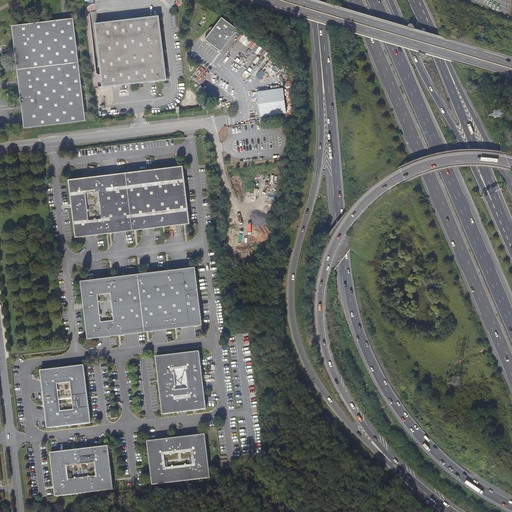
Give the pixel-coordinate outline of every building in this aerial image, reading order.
[(96,24),(102,74),(102,78),(103,83),(104,87),(167,80),(160,17),(96,24)] [(19,77),(25,128),(86,121),(73,19),(70,19),(47,22),(12,26),(19,77)] [(234,29),(221,20),(204,43),(206,43),(218,52),(219,54),(220,53),(236,30),(234,29)] [(204,43),(219,54),(218,52),(206,43),(204,43)] [(259,115),(286,112),(282,86),(256,90),(259,115)] [(190,224),(183,166),(157,169),(129,173),(100,176),(69,180),(72,207),(76,237),(110,233),(135,230),(163,227),(190,224)] [(81,282),(85,306),(89,339),(118,336),(147,332),(176,329),(202,326),(195,268),(168,271),(139,275),(110,278),(81,282)] [(198,353),(155,358),(158,381),(162,416),(195,412),(205,410),(204,398),(198,353)] [(84,366),(40,371),(45,410),(47,429),(91,423),(88,398),(84,366)] [(147,443),(150,467),(150,468),(152,486),(209,479),(207,460),(204,436),(178,439),(147,443)] [(112,482),(108,447),(51,454),(54,486),(56,497),(113,490),(112,482)]
